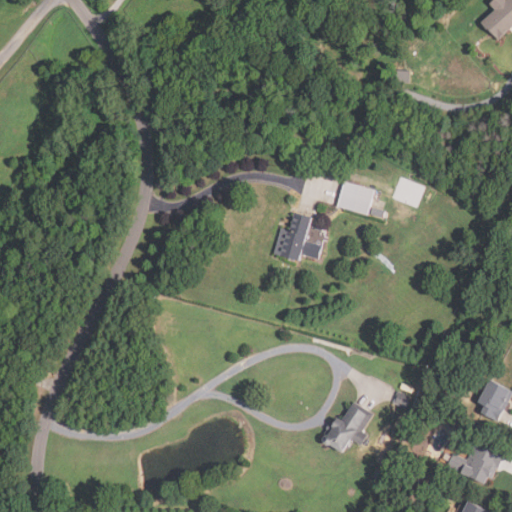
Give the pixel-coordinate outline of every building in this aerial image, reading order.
[(511,0),(495,0),(491,4),(497,10),(483,24),(499,40),(511,27),(511,0)] [(376,191),(345,182),(338,207),(368,216),(376,191)] [(384,219),(372,215),(374,208),(387,212),(384,219)] [(282,229),(275,256),(301,263),(304,253),(310,255),(313,246),(307,244),(313,218),(295,213),(290,231),(282,229)] [(511,397),(511,391),(491,381),(476,411),(499,423),(511,397)] [(413,393),(402,388),(404,383),(415,388),(413,393)] [(407,407),(395,403),(400,391),(411,396),(407,407)] [(344,454),(351,439),(360,444),(375,415),(352,404),(343,421),(336,418),(323,444),(344,454)] [(503,456),(476,444),(469,460),(455,454),(449,468),(490,486),(503,456)] [(489,511),(468,503),(464,511),(489,511)]
